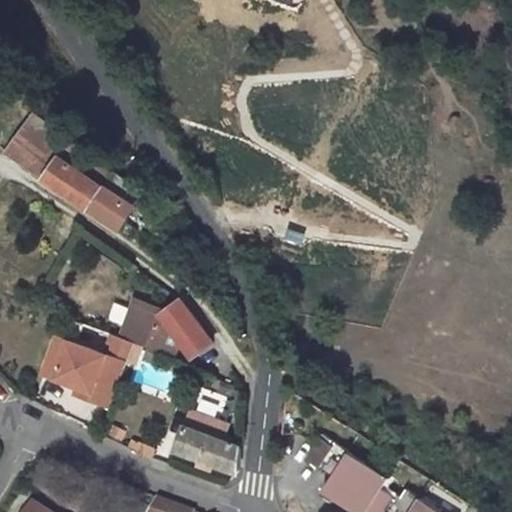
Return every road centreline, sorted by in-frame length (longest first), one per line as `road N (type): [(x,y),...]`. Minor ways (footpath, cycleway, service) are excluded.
road 1 (residential): [(253,507),(270,388),(254,309),(55,0)]
road 2 (residential): [(253,507),(144,469),(0,402)]
